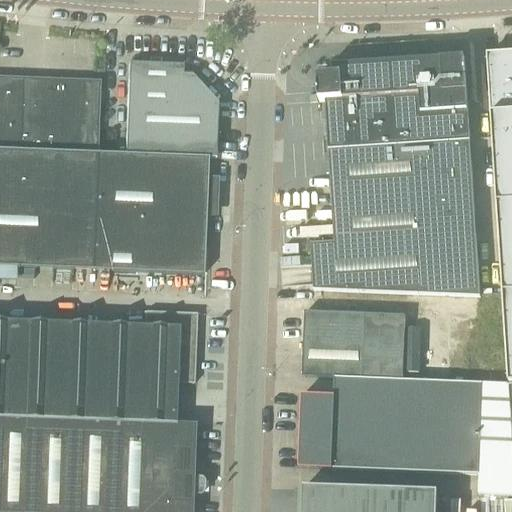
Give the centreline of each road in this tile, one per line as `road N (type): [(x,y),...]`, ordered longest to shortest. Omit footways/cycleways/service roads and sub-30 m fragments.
road 1 (unclassified): [(246,511),(264,9)]
road 2 (tertiary): [(264,9),(511,2)]
road 3 (tertiary): [(99,0),(264,9)]
